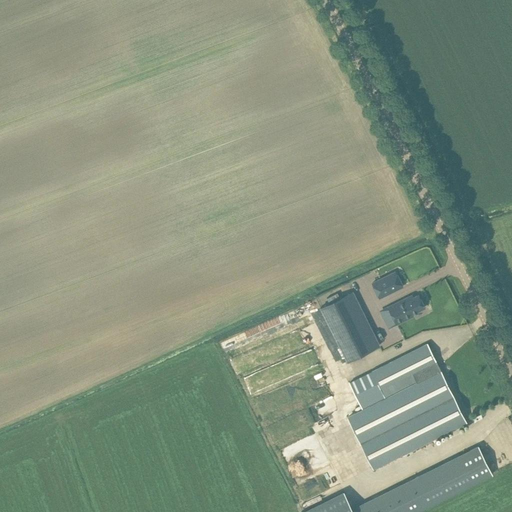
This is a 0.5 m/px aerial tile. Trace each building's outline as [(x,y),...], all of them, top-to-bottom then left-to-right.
[(395,272),(373,283),(380,297),(402,286),(395,272)] [(352,292),(321,307),(347,360),(379,344),(374,334),(362,340),(346,307),(357,301),(352,292)] [(412,313),(425,307),(419,294),(406,301),(405,298),(388,307),(396,324),(413,315),(412,313)] [(223,342),(226,349),(258,336),(255,329),(223,342)] [(437,362),(428,343),(372,371),(349,382),(363,410),(417,383),(412,374),(437,362)] [(247,366),(266,358),(261,347),(242,355),(247,366)] [(417,383),(363,410),(348,417),(360,443),(454,396),(437,362),(412,374),(417,383)] [(467,422),(454,396),(360,443),(373,468),(467,422)] [(475,484),(493,475),(480,448),(461,457),(475,484)] [(416,480),(354,510),(354,511),(419,511),(429,507),(416,480)] [(354,511),(354,510),(345,493),(307,511),(354,511)]
